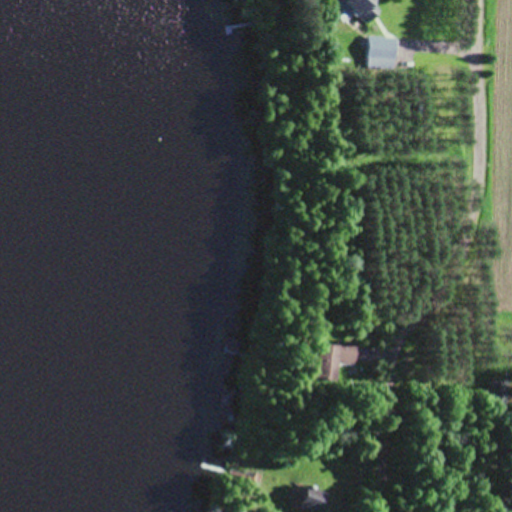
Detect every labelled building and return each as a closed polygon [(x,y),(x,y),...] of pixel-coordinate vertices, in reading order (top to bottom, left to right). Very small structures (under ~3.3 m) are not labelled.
[(368,0),(367,2),(375,7),(364,23),(328,0),(368,0)] [(366,35),(393,37),(391,68),(364,66),(366,35)] [(332,380),(310,379),(311,343),(352,344),(352,363),(332,363),(332,380)] [(488,378),(507,380),(504,402),(485,400),(488,378)] [(325,495),(317,511),(308,511),(292,505),(301,484),(325,495)]
